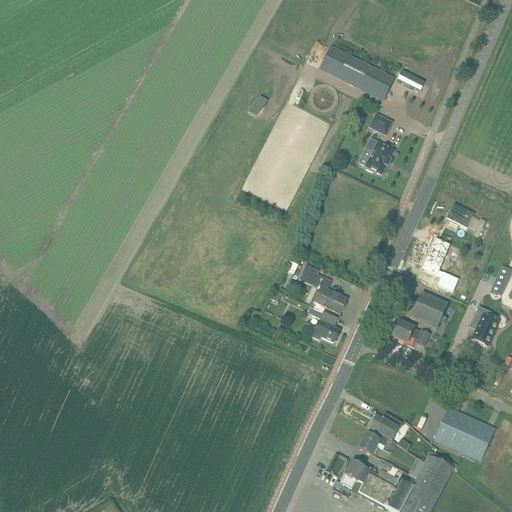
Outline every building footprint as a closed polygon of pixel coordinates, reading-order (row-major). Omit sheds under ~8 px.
[(330,49),(320,69),(383,101),(394,81),(330,49)] [(402,72),(398,80),(420,91),(424,83),(402,72)] [(260,95),(250,112),(260,117),(269,101),(260,95)] [(376,116),(369,129),(385,137),(391,124),(376,116)] [(382,176),(386,168),(387,168),(390,162),(389,161),(394,152),(371,141),(367,149),(373,152),(365,168),(382,176)] [(449,204),(443,219),(464,228),(470,213),(449,204)] [(431,248),(421,271),(436,277),(439,278),(436,286),(450,292),(456,280),(441,274),(441,275),(437,274),(446,255),(431,248)] [(318,272),(307,267),(303,274),(302,274),(299,282),(311,288),(303,306),(311,309),(337,322),(348,300),(327,291),(331,282),(317,275),(318,272)] [(492,283),(489,290),(500,295),(503,288),(492,283)] [(447,306),(430,299),(421,295),(410,320),(436,331),(440,324),(444,326),(447,320),(442,318),(447,306)] [(479,308),(470,328),(476,331),(472,340),(488,347),(499,323),(489,318),(491,314),(479,308)] [(337,322),(311,309),(308,315),(320,320),(312,337),(319,340),(320,338),(333,344),(339,332),(334,329),(337,322)] [(389,337),(406,345),(409,338),(417,341),(416,344),(424,348),(429,336),(421,332),(420,333),(396,322),(389,337)] [(433,442),(480,463),(495,430),(448,409),(433,442)] [(369,430),(378,434),(391,441),(398,429),(399,430),(403,425),(385,414),(382,420),(376,417),(369,430)] [(421,416),(417,426),(425,430),(429,419),(421,416)] [(391,441),(378,434),(375,439),(366,435),(358,450),(371,457),(378,444),(384,448),(383,451),(390,455),(396,445),(391,442),(391,441)] [(342,480),(340,484),(352,490),(392,511),(431,511),(453,471),(435,461),(429,458),(420,476),(417,480),(413,488),(399,481),(394,489),(368,475),(370,472),(363,468),(352,462),(342,480)] [(393,467),(382,461),(378,467),(390,473),(393,467)] [(370,472),(368,475),(394,489),(399,481),(394,478),(393,477),(387,474),(380,471),(378,476),(370,472)] [(411,471),(408,475),(417,480),(420,476),(411,471)]
